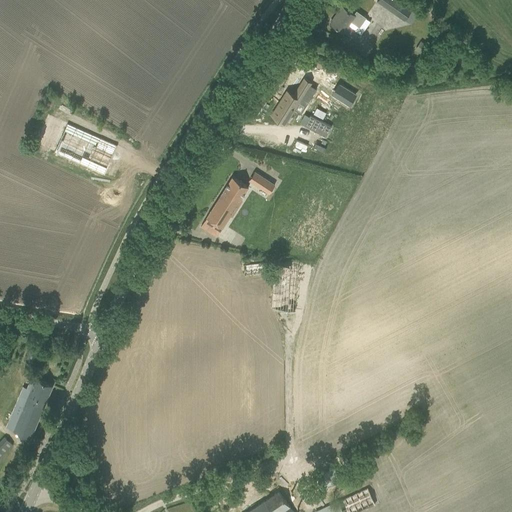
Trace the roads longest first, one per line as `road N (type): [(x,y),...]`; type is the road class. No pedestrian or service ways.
road 1 (tertiary): [(102,334),(176,184),(301,0)]
road 2 (unclassified): [(139,511),(272,455),(280,428),(279,332)]
road 3 (tertiary): [(32,494),(102,334)]
